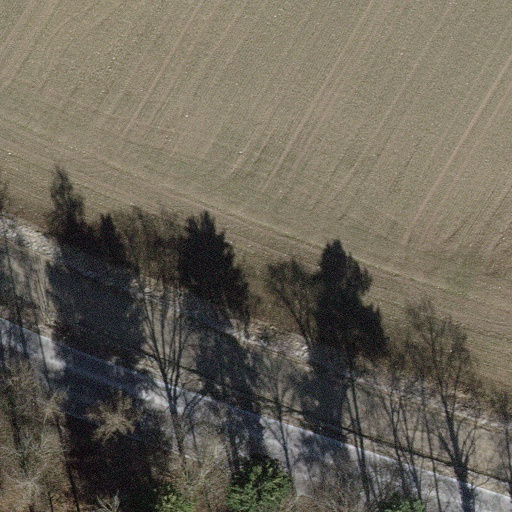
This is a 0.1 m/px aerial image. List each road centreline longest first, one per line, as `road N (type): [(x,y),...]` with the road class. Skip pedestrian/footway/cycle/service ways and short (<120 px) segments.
road 1 (track): [(511,451),(191,342),(0,265)]
road 2 (tertiary): [(482,511),(169,409),(0,343)]
